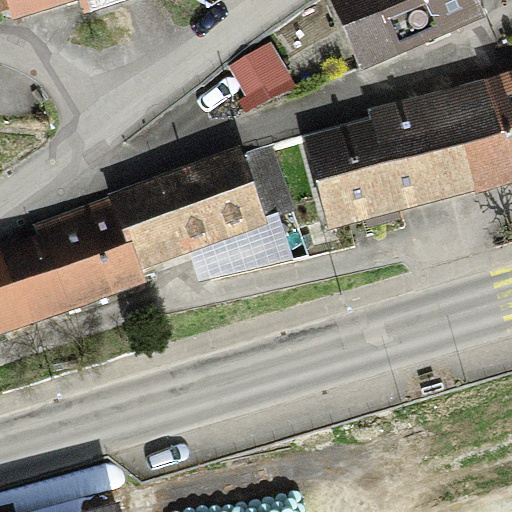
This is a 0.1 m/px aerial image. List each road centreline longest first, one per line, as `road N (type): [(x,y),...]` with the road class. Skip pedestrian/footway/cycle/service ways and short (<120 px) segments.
road 1 (secondary): [(0,450),(511,296)]
road 2 (residential): [(0,201),(272,0)]
